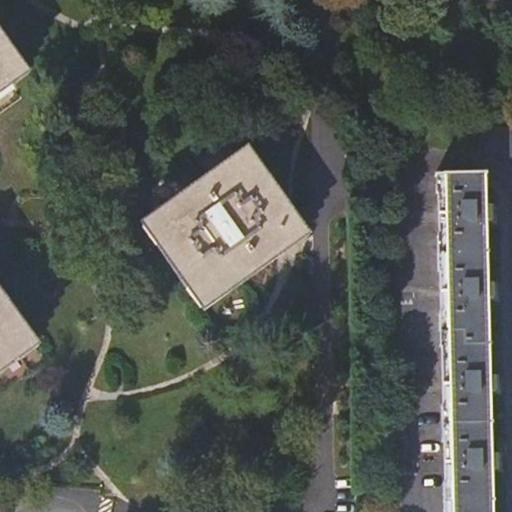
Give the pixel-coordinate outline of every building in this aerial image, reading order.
[(0,92),(6,88),(28,72),(0,33),(0,92)] [(0,293),(37,344),(0,371),(0,463),(14,464),(127,382),(121,297),(60,213),(83,196),(6,88),(0,92),(0,293)] [(511,129),(482,127),(480,155),(511,158),(511,129)] [(250,151),(144,228),(203,308),(280,252),(309,230),(290,205),(250,151)] [(494,392),(494,378),(490,378),(488,299),(492,299),(492,286),(487,286),(485,221),(490,221),(490,207),(485,207),(484,177),(485,176),(485,174),(436,175),(435,177),(438,177),(446,511),(493,511),(492,470),(496,470),(496,456),(492,456),(490,393),(494,392)] [(0,371),(37,344),(0,293),(0,371)]
